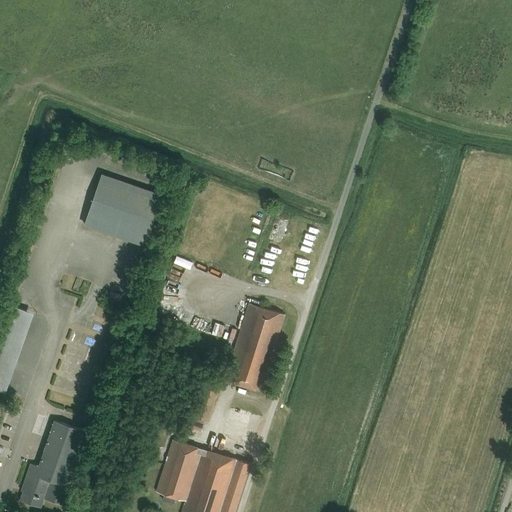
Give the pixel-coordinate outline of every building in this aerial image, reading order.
[(101,172),(84,224),(146,244),(163,193),(101,172)] [(249,302),(225,378),(262,390),(286,314),(249,302)] [(0,354),(0,388),(7,391),(33,310),(16,305),(0,354)] [(206,373),(192,415),(205,419),(209,421),(223,379),(206,373)] [(192,415),(191,420),(203,425),(205,419),(192,415)] [(31,463),(29,467),(23,486),(25,486),(20,500),(41,507),(44,498),(65,505),(77,469),(71,467),(84,429),(54,420),(51,429),(52,429),(39,466),(31,463)] [(191,420),(189,426),(202,431),(204,425),(203,425),(191,420)] [(235,511),(251,463),(171,438),(170,441),(172,442),(156,491),(186,500),(182,511),(235,511)]
